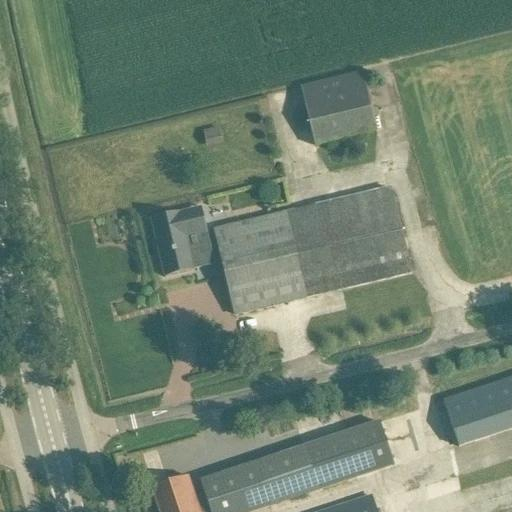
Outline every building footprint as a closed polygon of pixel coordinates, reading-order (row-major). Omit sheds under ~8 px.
[(301,88),(316,147),(376,131),(362,73),(301,88)] [(216,231),(235,315),(412,274),(392,189),(216,231)] [(179,204),(150,211),(152,219),(164,270),(193,263),(193,261),(200,259),(197,247),(210,244),(203,213),(194,215),(190,216),(187,204),(180,206),(180,205),(179,204)] [(511,377),(445,399),(461,448),(511,431),(511,377)] [(253,511),(270,506),(319,490),(394,465),(380,423),(200,482),(206,500),(197,503),(188,477),(153,489),(160,511),(253,511)] [(376,511),(371,498),(328,511),(376,511)]
